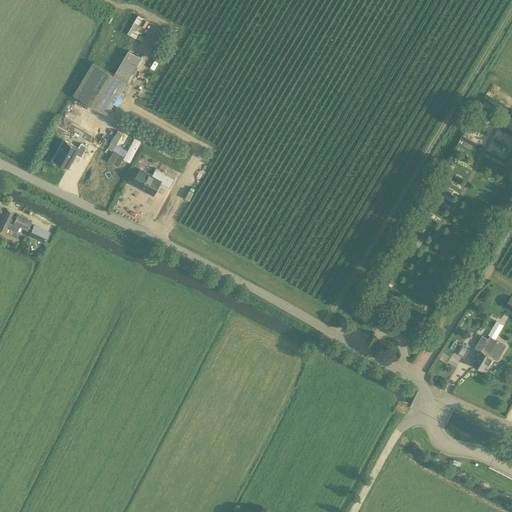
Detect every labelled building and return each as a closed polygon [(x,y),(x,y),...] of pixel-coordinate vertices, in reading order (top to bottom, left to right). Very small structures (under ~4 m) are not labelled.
[(149,21),(138,15),(127,34),(136,39),(140,33),(142,34),(149,21)] [(93,62),(74,95),(87,102),(107,114),(110,109),(141,58),(128,50),(114,75),(93,62)] [(84,108),(87,102),(74,95),(71,93),(68,99),(69,99),(84,108)] [(118,130),(108,148),(114,151),(108,161),(118,167),(123,158),(129,162),(141,142),(135,138),(128,150),(124,156),(113,150),(116,144),(123,133),(118,130)] [(76,154),(81,157),(88,146),(81,143),(79,147),(65,140),(54,160),(68,168),(76,154)] [(140,169),(133,183),(153,195),(165,174),(156,169),(152,176),(140,169)] [(7,208),(0,223),(0,229),(5,232),(7,228),(17,232),(20,226),(27,229),(31,220),(18,213),(16,217),(13,216),(15,212),(7,208)] [(45,244),(50,232),(34,224),(28,236),(45,244)] [(373,328),(381,315),(371,310),(368,314),(359,309),(356,314),(365,320),(364,322),(373,328)] [(473,364),(483,370),(487,364),(489,365),(492,359),(497,361),(506,345),(496,340),(490,336),(488,339),(482,336),(476,347),(481,350),(473,364)]
